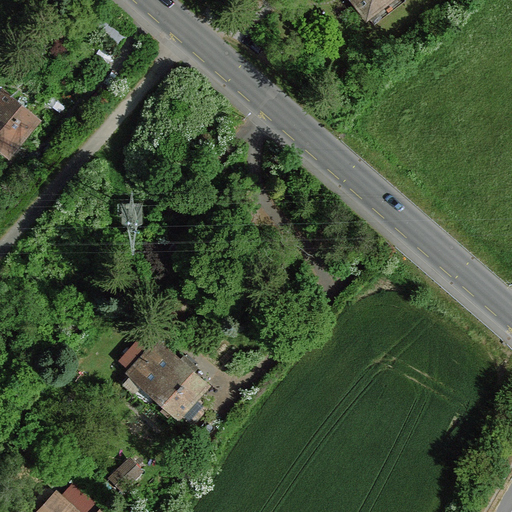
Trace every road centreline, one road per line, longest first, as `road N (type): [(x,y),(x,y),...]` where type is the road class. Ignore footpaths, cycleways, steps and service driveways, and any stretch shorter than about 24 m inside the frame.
road 1 (tertiary): [(511,312),(153,0)]
road 2 (track): [(193,35),(0,255)]
road 3 (unknown): [(282,112),(261,133),(266,168),(301,239),(326,260),(330,300)]
road 4 (unknown): [(164,9),(87,100),(68,102),(30,79)]
